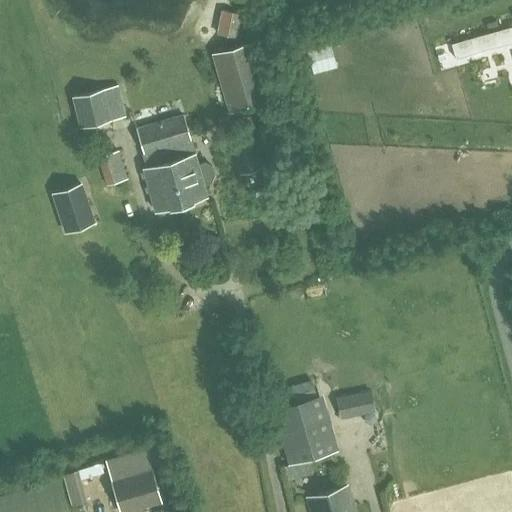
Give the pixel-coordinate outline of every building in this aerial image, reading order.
[(237,10),(235,24),(250,25),(251,11),(237,10)] [(511,42),(511,25),(495,30),(499,46),(511,42)] [(472,37),(451,42),(455,58),(476,53),(472,37)] [(229,113),(270,101),(253,41),(211,54),(229,113)] [(80,127),(96,123),(127,116),(119,84),(72,95),(80,127)] [(206,161),(199,163),(184,113),(136,127),(143,152),(142,153),(146,167),(143,168),(156,211),(169,207),(170,209),(195,202),(194,200),(208,196),(205,184),(212,182),(215,175),(213,166),(206,161)] [(251,144),(232,149),(239,174),(258,169),(251,144)] [(106,155),(116,184),(137,177),(127,147),(106,155)] [(81,184),(54,193),(67,231),(94,222),(81,184)] [(287,386),(292,402),(272,407),(288,463),(339,449),(323,393),(314,396),(310,380),(287,386)] [(357,393),(337,397),(340,414),(360,410),(357,393)] [(90,479),(108,475),(106,466),(89,470),(90,479)] [(122,511),(123,511),(163,501),(154,469),(114,480),(122,511)] [(0,511),(69,511),(58,477),(0,494),(0,511)] [(312,511),(354,511),(346,485),(308,496),(312,511)]
